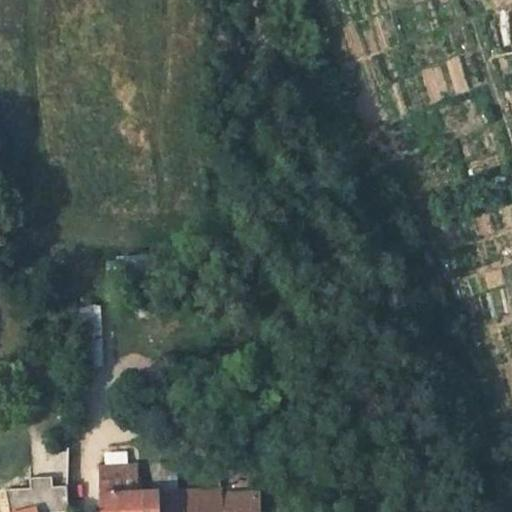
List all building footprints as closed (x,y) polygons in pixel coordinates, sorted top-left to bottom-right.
[(434,226),(425,203),(407,210),(414,233),(434,226)] [(106,262),(107,290),(111,290),(137,289),(138,289),(136,260),(106,262)] [(136,302),(137,289),(111,290),(111,302),(136,302)] [(69,511),(67,485),(53,486),(52,476),(28,477),(29,487),(4,489),(9,511),(69,511)] [(221,511),(221,487),(100,493),(100,511),(221,511)] [(235,511),(235,487),(221,487),(221,511),(235,511)]
